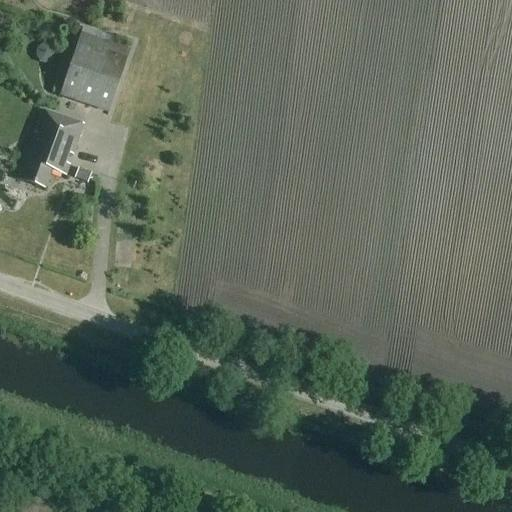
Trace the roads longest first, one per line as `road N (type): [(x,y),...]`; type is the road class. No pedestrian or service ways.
road 1 (unclassified): [(511,465),(0,284)]
road 2 (tertiary): [(224,511),(0,432)]
